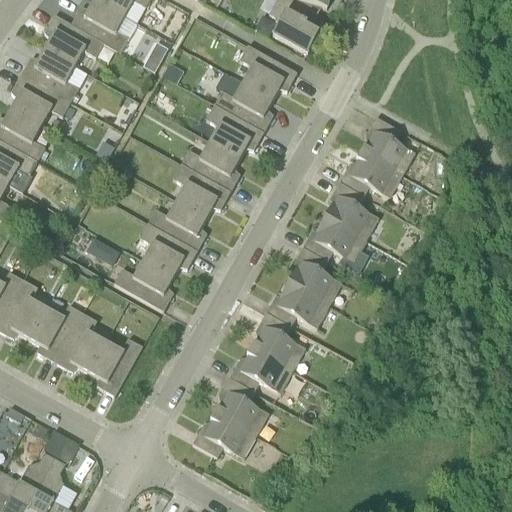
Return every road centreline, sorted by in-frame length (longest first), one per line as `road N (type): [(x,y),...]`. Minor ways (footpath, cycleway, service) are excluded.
road 1 (residential): [(135,451),(341,93),(380,0)]
road 2 (residential): [(135,451),(0,376)]
road 3 (residential): [(239,511),(135,451)]
